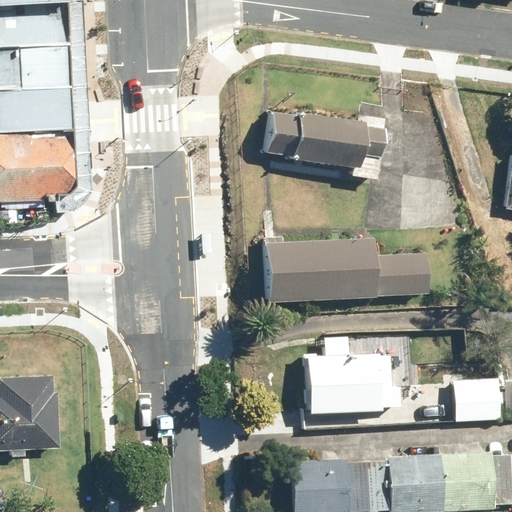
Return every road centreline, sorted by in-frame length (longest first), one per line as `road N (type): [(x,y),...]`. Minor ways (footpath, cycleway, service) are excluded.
road 1 (tertiary): [(156,266),(145,0)]
road 2 (residential): [(251,0),(511,31)]
road 3 (tertiary): [(171,511),(156,266)]
road 4 (residential): [(0,272),(156,266)]
